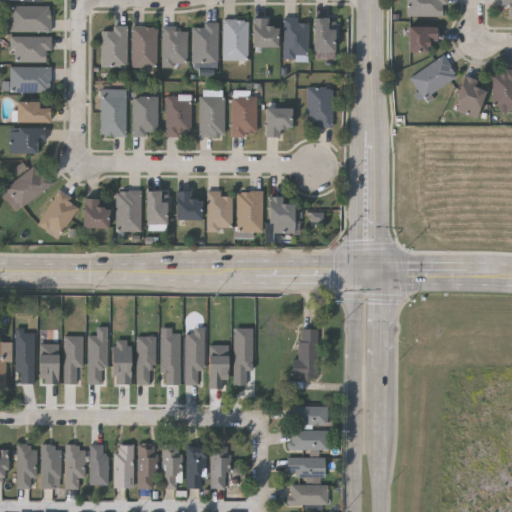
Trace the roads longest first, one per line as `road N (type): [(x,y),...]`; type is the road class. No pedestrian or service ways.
road 1 (secondary): [(511,276),(0,269)]
road 2 (tertiary): [(372,0),(372,269)]
road 3 (residential): [(0,416),(249,418),(261,428)]
road 4 (tertiary): [(372,269),(358,282),(358,511)]
road 5 (residential): [(78,164),(322,163)]
road 6 (residential): [(78,0),(78,164)]
road 7 (tertiary): [(384,511),(388,373)]
